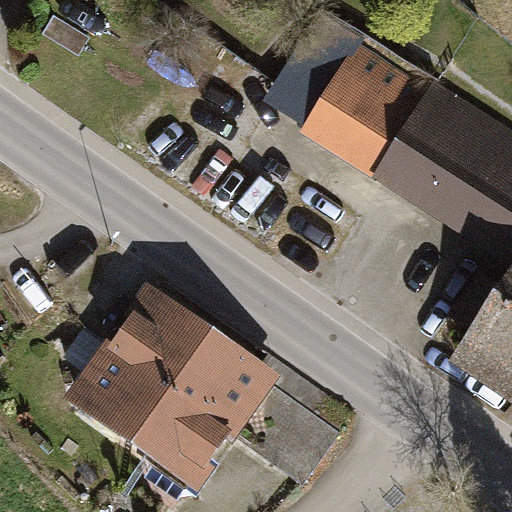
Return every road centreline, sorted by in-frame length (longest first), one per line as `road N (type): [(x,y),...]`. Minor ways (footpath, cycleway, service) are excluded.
road 1 (tertiary): [(0,124),(511,485)]
road 2 (track): [(417,419),(322,511)]
